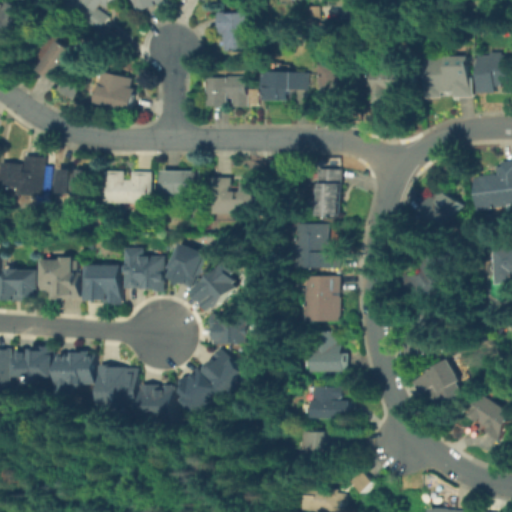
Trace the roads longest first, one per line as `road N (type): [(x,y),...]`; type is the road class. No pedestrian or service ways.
road 1 (residential): [(511,483),(460,469),(411,430),(382,372),(371,305),(377,235),(399,169),(460,129),(511,126)]
road 2 (residential): [(0,90),(40,118),(90,136),(345,137),(399,169)]
road 3 (residential): [(166,333),(0,321)]
